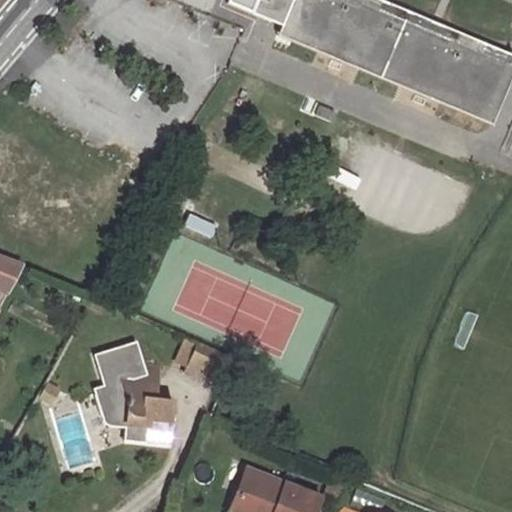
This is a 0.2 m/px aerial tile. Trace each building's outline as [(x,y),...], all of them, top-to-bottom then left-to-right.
[(487,110),(506,64),(354,1),(353,0),(273,0),(273,2),(268,0),(262,0),(256,15),(284,26),(485,107),(484,108),(487,110)] [(511,77),(511,55),(377,0),(353,0),(354,1),(506,64),(487,110),(484,108),(485,107),(284,26),(280,37),(494,123),(511,77)] [(0,259),(0,306),(21,268),(0,259)] [(196,340),(183,369),(215,383),(228,354),(196,340)] [(143,368),(135,343),(93,355),(101,384),(92,386),(102,425),(124,427),(123,439),(144,441),(146,418),(170,420),(172,398),(157,397),(142,396),(144,371),(143,368)] [(157,397),(159,368),(143,368),(144,371),(142,396),(157,397)] [(315,511),(320,498),(247,469),(232,506),(246,511),(315,511)]
